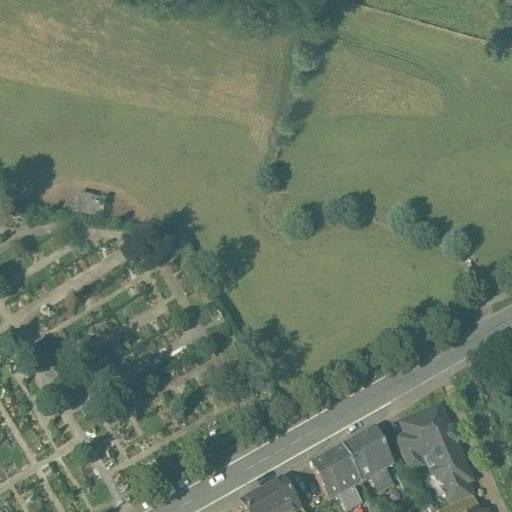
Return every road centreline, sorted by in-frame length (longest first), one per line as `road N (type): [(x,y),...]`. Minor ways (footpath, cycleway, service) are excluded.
road 1 (secondary): [(170,511),(438,365)]
road 2 (residential): [(502,511),(438,365)]
